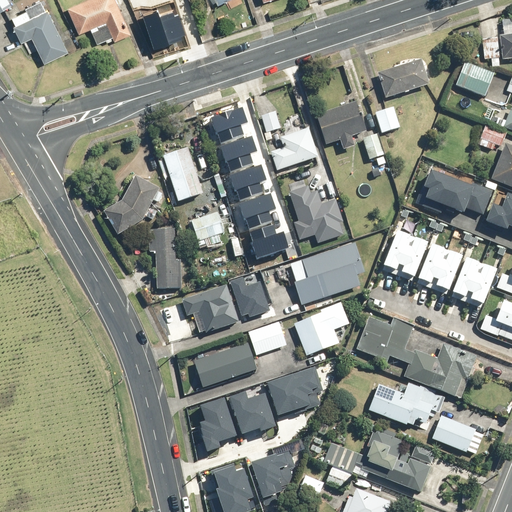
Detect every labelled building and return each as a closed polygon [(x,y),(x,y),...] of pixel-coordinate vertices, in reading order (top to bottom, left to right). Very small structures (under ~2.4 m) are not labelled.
[(10,0),(0,0),(0,12),(13,4),(10,0)] [(118,0),(85,0),(69,7),(81,34),(92,29),(98,44),(114,38),(116,42),(134,34),(118,0)] [(42,3),(13,17),(17,25),(14,26),(22,42),(33,37),(46,64),(70,53),(50,10),(46,12),(42,3)] [(142,16),(154,52),(186,41),(177,13),(160,19),(157,11),(142,16)] [(69,22),(60,26),(71,51),(80,47),(69,22)] [(511,34),(502,35),(503,59),(511,58),(511,34)] [(423,59),(379,72),(387,98),(430,85),(423,59)] [(496,73),(467,62),(457,85),(486,97),(496,73)] [(358,100),(316,115),(327,145),(342,140),(345,149),(356,145),(353,136),(369,131),(358,100)] [(396,107),(377,112),(383,134),(402,128),(396,107)] [(242,109),(212,119),(220,145),(244,137),(240,127),(247,125),(242,109)] [(508,132),(487,124),(479,145),(494,150),(496,145),(503,147),(508,132)] [(310,128),(281,138),(285,148),(272,153),(278,171),(320,157),(310,128)] [(380,133),(364,138),(371,160),(386,155),(380,133)] [(251,139),(221,149),(229,174),(253,167),(249,156),(256,154),(251,139)] [(511,143),(507,142),(492,180),(511,188),(511,143)] [(190,148),(165,156),(180,202),(205,194),(190,148)] [(261,167),(231,177),(239,202),(263,195),(259,184),(266,182),(261,167)] [(463,211),(465,207),(484,214),(494,188),(474,181),(472,185),(431,169),(425,185),(431,187),(425,204),(442,210),(444,204),(463,211)] [(124,201),(106,211),(120,234),(144,221),(162,189),(139,176),(124,201)] [(308,185),(291,190),(301,220),(295,222),(301,240),(317,235),(319,243),(346,234),(342,222),(343,221),(336,199),(323,203),(319,189),(310,192),(308,185)] [(510,224),(511,224),(511,192),(509,191),(503,207),(494,204),(488,220),(508,228),(510,224)] [(271,196),(240,206),(248,231),(272,224),(269,213),(276,211),(271,196)] [(229,206),(221,209),(228,227),(236,224),(229,206)] [(219,212),(193,222),(200,241),(205,239),(208,247),(223,242),(220,234),(226,232),(219,212)] [(359,226),(351,228),(355,242),(363,239),(359,226)] [(274,227),(250,234),(257,259),(288,250),(283,234),(276,236),(274,227)] [(176,230),(150,230),(150,253),(157,253),(158,288),(183,288),(183,261),(177,261),(176,230)] [(384,267),(398,272),(413,236),(399,230),(384,267)] [(398,272),(413,279),(428,242),(413,236),(398,272)] [(303,262),(293,266),(299,282),(295,283),(303,307),(363,287),(359,276),(366,273),(356,243),(303,260),(303,262)] [(418,280),(432,285),(447,249),(433,243),(418,280)] [(301,247),(284,252),(286,261),(304,256),(301,247)] [(432,285),(447,292),(463,255),(447,249),(432,285)] [(452,294),(467,300),(482,263),(467,257),(452,294)] [(467,300),(482,306),(497,269),(482,263),(467,300)] [(511,276),(503,273),(499,285),(511,289),(511,276)] [(243,278),(231,282),(242,316),(248,314),(249,318),(270,312),(261,282),(246,287),(243,278)] [(229,284),(182,299),(187,317),(200,312),(206,332),(241,321),(229,284)] [(511,338),(511,301),(504,299),(497,318),(485,314),(481,327),(511,338)] [(322,314),(295,324),(307,357),(340,345),(335,330),(350,325),(342,302),(321,310),(322,314)] [(415,327),(393,319),(390,326),(370,318),(358,349),(388,361),(390,356),(410,363),(405,378),(462,399),(469,380),(472,381),(482,357),(445,343),(439,359),(415,349),(413,353),(406,350),(415,327)] [(280,322),(249,332),(258,356),(288,346),(280,322)] [(249,343),(194,361),(203,388),(258,370),(249,343)] [(311,404),(308,394),(324,389),(317,366),(293,373),(294,374),(268,383),(278,414),(311,404)] [(406,394),(380,384),(370,410),(409,426),(412,418),(428,424),(433,412),(437,413),(444,396),(410,383),(406,394)] [(242,432),(256,427),(258,432),(276,426),(265,393),(249,398),(246,390),(230,395),(242,432)] [(231,413),(230,414),(225,397),(202,404),(207,421),(200,423),(206,443),(238,434),(231,413)] [(477,430),(443,416),(433,438),(468,453),(469,451),(476,454),(484,436),(476,433),(477,430)] [(365,456),(332,443),(324,463),(333,466),(326,485),(346,492),(356,466),(363,469),(360,478),(419,501),(437,454),(416,446),(413,454),(403,451),(406,441),(396,437),(398,433),(386,429),(384,432),(378,430),(379,427),(369,424),(367,430),(373,433),(365,456)] [(286,497),(280,478),(299,472),(292,450),(273,456),(272,455),(252,462),(266,503),(286,497)] [(244,511),(249,510),(245,498),(254,495),(245,468),(237,471),(234,463),(212,470),(225,511),(244,511)] [(324,483),(306,476),(298,496),(316,503),(324,483)] [(387,511),(392,501),(358,486),(346,511),(387,511)]
